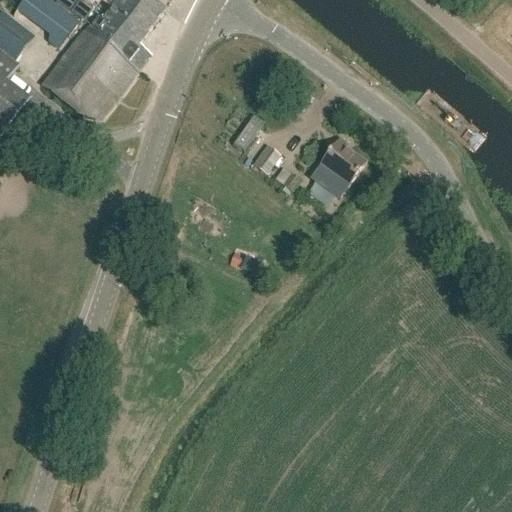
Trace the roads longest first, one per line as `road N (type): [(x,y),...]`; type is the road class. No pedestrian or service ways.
road 1 (tertiary): [(37,511),(170,98),(214,0)]
road 2 (tertiary): [(511,297),(434,168),(385,117),(237,0)]
